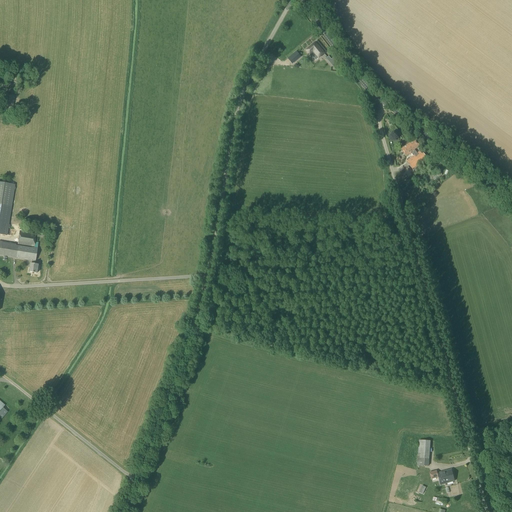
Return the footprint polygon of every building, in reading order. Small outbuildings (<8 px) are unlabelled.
[(326,52),(317,41),(316,43),(315,42),(306,50),(310,55),(311,54),(317,60),(318,59),(319,59),(325,54),(325,53),(326,52)] [(297,58),(293,54),(287,59),(291,63),(297,58)] [(329,56),(326,59),(333,67),(338,63),(333,58),(331,59),(329,56)] [(12,109),(15,96),(4,94),(2,107),(6,108),(6,105),(9,106),(8,108),(12,109)] [(412,152),(414,150),(419,146),(415,140),(401,150),(406,156),(412,152)] [(414,150),(412,152),(416,157),(412,160),(411,158),(407,161),(412,169),(427,158),(421,150),(417,153),(419,155),(418,155),(414,150)] [(403,177),(411,171),(409,168),(400,173),(403,177)] [(434,181),(442,175),(438,169),(430,175),(434,181)] [(15,190),(15,188),(14,187),(15,185),(0,182),(0,234),(7,236),(8,229),(9,229),(10,225),(9,225),(14,190),(15,190)] [(35,264),(38,243),(34,242),(36,234),(19,231),(17,245),(34,248),(16,245),(16,244),(0,241),(0,255),(31,260),(31,264),(30,264),(29,272),(36,273),(38,265),(35,264)] [(428,466),(430,441),(419,440),(417,465),(428,466)] [(454,481),(451,470),(437,474),(436,471),(429,472),(431,479),(438,477),(440,485),(454,481)]
